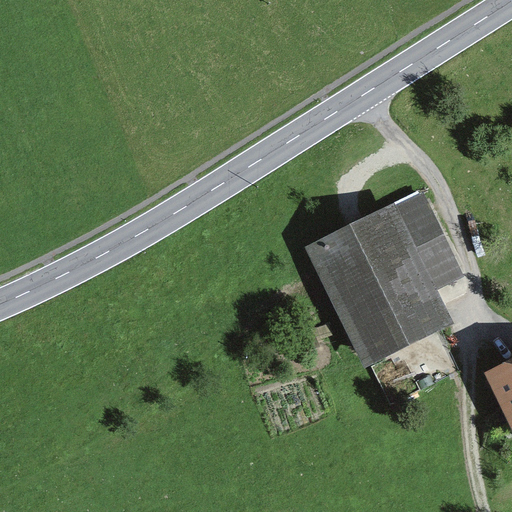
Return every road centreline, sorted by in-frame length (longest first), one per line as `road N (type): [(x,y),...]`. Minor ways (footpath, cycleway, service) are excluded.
road 1 (primary): [(511,2),(100,256),(0,304)]
road 2 (track): [(468,349),(484,511)]
